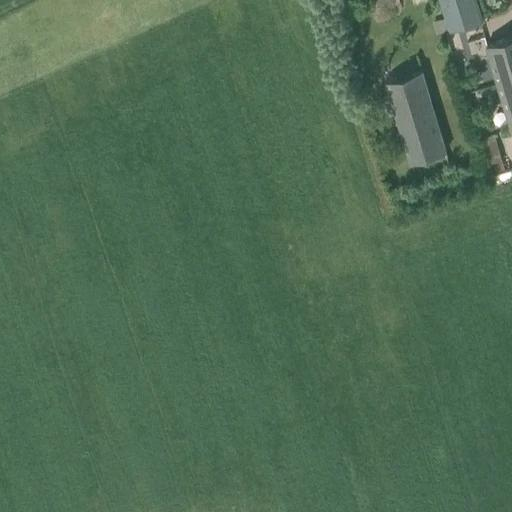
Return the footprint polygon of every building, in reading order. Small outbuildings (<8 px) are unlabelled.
[(481,20),(475,0),(439,0),(448,30),(481,20)] [(499,83),(511,79),(511,36),(488,44),(499,83)] [(386,81),(410,162),(412,161),(447,151),(423,70),(386,81)] [(511,79),(499,83),(511,126),(511,79)] [(498,143),(481,147),(488,173),(505,169),(498,143)]
